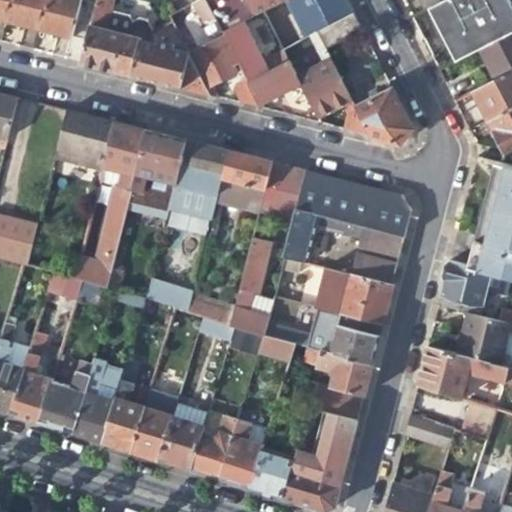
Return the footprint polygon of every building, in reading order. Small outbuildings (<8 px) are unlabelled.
[(0,0),(0,19),(4,21),(9,0),(0,0)] [(44,0),(9,0),(4,21),(25,26),(37,29),(44,0)] [(94,3),(84,0),(44,0),(37,29),(58,34),(84,41),(94,3)] [(94,0),(94,3),(84,41),(79,62),(104,69),(129,75),(139,39),(139,37),(106,28),(113,0),(94,0)] [(205,21),(212,17),(203,0),(196,0),(168,14),(189,53),(212,97),(218,98),(212,85),(224,79),(234,74),(216,39),(196,50),(184,24),(204,19),(205,21)] [(220,32),(280,0),(203,0),(212,17),(220,32)] [(345,0),(312,0),(306,3),(304,0),(287,0),(305,36),(315,31),(318,29),(352,12),(345,0)] [(439,0),(427,6),(430,11),(438,28),(447,46),(453,60),(474,49),(477,48),(511,29),(511,8),(507,0),(439,0)] [(323,47),(360,29),(352,12),(318,29),(315,31),(322,44),(323,47)] [(483,66),(490,80),(511,68),(511,29),(477,48),(474,49),(483,66)] [(287,62),(322,44),(315,31),(305,36),(280,49),(287,62)] [(164,84),(212,97),(189,53),(172,48),(173,45),(156,40),(155,44),(139,39),(129,75),(164,84)] [(287,62),(294,77),(330,60),(323,47),(322,44),(287,62)] [(278,95),(298,85),(294,77),(287,62),(280,49),(239,70),(243,78),(257,105),(278,95)] [(349,132),(369,137),(354,107),(339,77),(330,60),(294,77),(298,85),(315,118),(330,110),(342,104),(346,114),(349,132)] [(478,102),(486,117),(511,103),(511,68),(490,80),(471,90),(478,102)] [(259,109),(257,105),(243,78),(234,83),(233,88),(240,104),(259,109)] [(390,89),(354,107),(369,137),(399,145),(410,128),(400,107),(390,89)] [(0,92),(0,137),(4,138),(14,96),(0,92)] [(511,103),(486,117),(493,130),(504,150),(511,146),(511,103)] [(100,168),(101,166),(112,121),(89,115),(64,109),(51,156),(100,168)] [(78,253),(72,276),(79,278),(99,284),(103,285),(108,266),(124,206),(125,201),(144,129),(128,125),(112,121),(101,166),(119,170),(114,186),(116,187),(97,259),(78,253)] [(172,187),(173,183),(185,140),(165,135),(144,129),(125,201),(165,213),(172,187)] [(215,198),(220,177),(228,151),(207,145),(185,140),(173,183),(172,187),(215,198)] [(245,201),(258,205),(269,161),(250,156),(228,151),(220,177),(249,185),(245,201)] [(482,215),(469,265),(489,270),(511,276),(511,163),(496,159),(493,173),(482,215)] [(256,212),(290,221),(293,208),(303,170),(288,166),(269,161),(258,205),(256,212)] [(303,170),(293,208),(403,236),(410,211),(400,195),(354,183),(303,170)] [(125,201),(124,206),(163,219),(165,213),(125,201)] [(255,214),(256,212),(258,205),(245,201),(242,211),(255,214)] [(361,254),(356,273),(391,283),(399,251),(403,236),(293,208),(290,221),(281,254),(297,259),(304,260),(313,229),(364,242),(363,247),(391,254),(390,261),(361,254)] [(0,212),(0,257),(22,263),(34,221),(13,216),(0,212)] [(250,237),(233,303),(228,321),(232,322),(261,330),(264,318),(270,297),(251,292),(255,289),(267,241),(250,237)] [(287,300),(297,259),(281,254),(270,295),(287,300)] [(477,314),(489,270),(469,265),(448,259),(443,277),(436,304),(466,311),(477,314)] [(119,269),(108,266),(103,285),(113,288),(114,288),(119,269)] [(74,298),(75,295),(79,278),(72,276),(53,271),(47,291),(74,298)] [(349,272),(339,312),(381,323),(385,305),(391,283),(356,273),(349,272)] [(143,296),(185,308),(190,291),(190,288),(147,275),(142,296),(143,296)] [(94,301),(99,284),(79,278),(75,295),(94,301)] [(113,288),(110,298),(140,306),(143,296),(142,296),(114,288),(113,288)] [(233,303),(190,291),(185,308),(200,313),(228,321),(233,303)] [(511,312),(499,309),(497,319),(509,322),(511,323),(511,312)] [(498,364),(509,322),(497,319),(477,314),(466,311),(460,333),(454,353),(498,364)] [(305,330),(264,318),(261,330),(292,339),(303,342),(371,362),(377,336),(381,323),(339,312),(337,312),(332,333),(306,326),(305,330)] [(227,335),(232,322),(228,321),(200,313),(196,326),(227,335)] [(4,323),(0,336),(0,408),(9,411),(22,368),(5,363),(12,341),(9,339),(13,325),(4,323)] [(254,331),(233,325),(228,341),(249,347),(254,331)] [(287,357),(292,339),(261,330),(256,348),(287,357)] [(32,339),(22,368),(9,411),(24,416),(37,420),(50,378),(53,368),(47,367),(44,375),(35,372),(43,343),(32,339)] [(332,376),(323,410),(356,418),(365,386),(371,362),(303,342),(299,357),(328,365),(332,376)] [(56,357),(59,347),(51,345),(48,355),(56,357)] [(511,384),(511,368),(498,364),(454,353),(425,345),(421,362),(416,383),(460,397),(466,372),(511,384)] [(93,357),(91,362),(71,431),(86,436),(101,441),(115,393),(119,378),(122,367),(105,363),(105,361),(93,357)] [(71,384),(50,378),(37,420),(54,426),(71,431),(91,362),(78,358),(71,384)] [(163,412),(143,406),(130,449),(143,454),(159,459),(176,400),(184,369),(176,367),(163,412)] [(127,401),(132,382),(119,378),(115,393),(101,441),(116,445),(130,449),(143,406),(127,401)] [(148,387),(132,382),(127,401),(143,406),(148,387)] [(207,409),(176,400),(159,459),(176,464),(190,469),(207,409)] [(470,400),(460,430),(484,438),(493,407),(470,400)] [(237,414),(208,406),(207,409),(190,469),(202,472),(219,478),(235,420),(237,414)] [(289,470),(339,484),(348,451),(356,418),(323,410),(313,453),(293,449),(292,459),(289,470)] [(447,448),(453,428),(408,414),(403,434),(447,448)] [(245,440),(251,424),(235,420),(219,478),(231,482),(249,487),(260,448),(261,445),(245,440)] [(266,429),(251,424),(245,440),(261,445),(266,429)] [(292,459),(260,448),(249,487),(265,492),(281,497),(289,470),(292,459)] [(481,448),(462,505),(460,511),(495,511),(484,508),(488,494),(480,491),(492,452),(481,448)] [(441,466),(431,496),(425,511),(460,511),(462,505),(458,504),(457,508),(444,504),(455,471),(441,466)] [(339,484),(289,470),(281,497),(308,506),(327,511),(333,508),(339,484)] [(425,511),(431,496),(390,485),(382,511),(425,511)]
